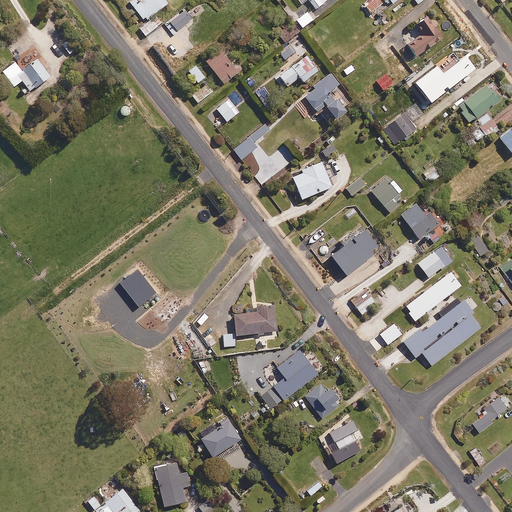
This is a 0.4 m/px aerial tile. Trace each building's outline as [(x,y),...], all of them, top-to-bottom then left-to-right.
[(130,0),(128,2),(142,20),(144,18),(146,20),(167,4),(163,0),(130,0)] [(307,0),(315,10),(321,6),(321,7),(327,2),(325,0),(307,0)] [(382,3),(379,0),(374,0),(365,7),(370,13),(382,3)] [(191,19),(184,10),(165,26),(172,35),(191,19)] [(312,20),(306,13),(296,21),(302,28),(312,20)] [(163,22),(157,15),(139,29),(144,36),(163,22)] [(441,39),(426,17),(415,25),(422,35),(406,46),(415,57),(441,39)] [(291,24),(289,20),(269,33),(273,39),(279,35),(284,43),(297,33),(291,24)] [(294,52),(290,46),(280,54),(284,60),(294,52)] [(411,69),(398,50),(383,60),(397,79),(411,69)] [(222,84),(241,69),(238,65),(234,69),(219,51),(205,62),(222,84)] [(483,67),(473,55),(464,61),(474,74),(483,67)] [(317,71),(305,56),(279,77),(286,87),(298,78),(302,83),(317,71)] [(49,77),(36,59),(20,70),(14,62),(1,72),(13,87),(21,81),(29,92),(49,77)] [(204,78),(195,66),(188,71),(197,83),(204,78)] [(329,74),(302,97),(317,115),(319,113),(328,125),(333,120),(343,113),(327,94),(338,85),(329,74)] [(393,83),(387,74),(376,82),(382,91),(393,83)] [(211,93),(206,85),(191,96),(196,103),(211,93)] [(486,85),(458,106),(462,111),(460,112),(468,124),(498,101),(486,85)] [(238,112),(228,99),(215,109),(225,122),(238,112)] [(499,130),(487,113),(477,121),(481,126),(471,133),(476,141),(484,135),(485,136),(487,134),(489,138),(499,130)] [(415,129),(403,114),(382,129),(394,145),(415,129)] [(269,129),(264,124),(233,151),(241,160),(256,147),(252,143),(269,129)] [(511,155),(511,127),(498,138),(511,155)] [(331,144),(321,152),(326,159),(336,151),(331,144)] [(300,200),(331,188),(327,179),(333,177),(329,169),(324,171),(320,162),(300,171),(301,174),(291,178),(300,200)] [(439,177),(432,167),(422,173),(428,183),(439,177)] [(401,191),(388,176),(370,192),(389,213),(402,202),(396,195),(401,191)] [(364,185),(359,178),(346,189),(351,196),(364,185)] [(424,217),(415,204),(400,215),(417,239),(438,225),(429,213),(424,217)] [(423,238),(426,241),(429,239),(432,244),(446,233),(440,225),(423,238)] [(375,247),(359,227),(339,244),(342,247),(329,257),(345,277),(371,256),(368,253),(375,247)] [(488,252),(478,235),(471,239),(481,256),(488,252)] [(450,261),(439,247),(417,264),(427,278),(450,261)] [(511,258),(499,267),(511,284),(511,258)] [(449,291),(439,279),(415,298),(425,311),(433,304),(435,307),(440,303),(438,300),(449,291)] [(376,304),(367,291),(351,302),(360,315),(376,304)] [(470,316),(472,314),(470,311),(477,306),(470,298),(464,303),(462,301),(459,303),(456,299),(438,313),(441,318),(422,333),(419,329),(402,342),(414,358),(421,354),(430,366),(480,328),(470,316)] [(256,305),(256,307),(244,308),(244,312),(233,313),(235,334),(257,332),(257,334),(263,334),(263,331),(275,330),(273,304),(256,305)] [(233,332),(222,333),(223,346),(234,346),(233,332)] [(286,380),(284,381),(288,386),(290,384),(294,390),(316,373),(299,350),(276,367),(286,380)] [(281,399),(268,382),(257,390),(269,407),(281,399)] [(321,417),(335,406),(332,401),(337,396),(337,395),(339,393),(334,387),(330,390),(328,387),(325,389),(320,382),(304,395),(321,417)] [(490,420),(511,402),(511,401),(509,398),(503,391),(482,407),(486,412),(471,423),(478,432),(491,422),(490,420)] [(368,439),(352,418),(335,431),(351,452),(368,439)] [(239,437),(228,419),(199,436),(210,455),(239,437)] [(485,461),(475,447),(469,451),(479,466),(485,461)] [(166,461),(151,465),(155,480),(156,479),(163,505),(184,500),(181,487),(189,485),(186,472),(178,474),(175,461),(167,463),(166,461)] [(318,480),(305,490),(309,496),(322,486),(318,480)] [(105,503),(95,511),(136,511),(139,510),(122,488),(104,502),(105,503)] [(99,504),(92,496),(87,501),(94,509),(99,504)] [(214,511),(217,510),(209,498),(198,506),(202,511),(214,511)]
